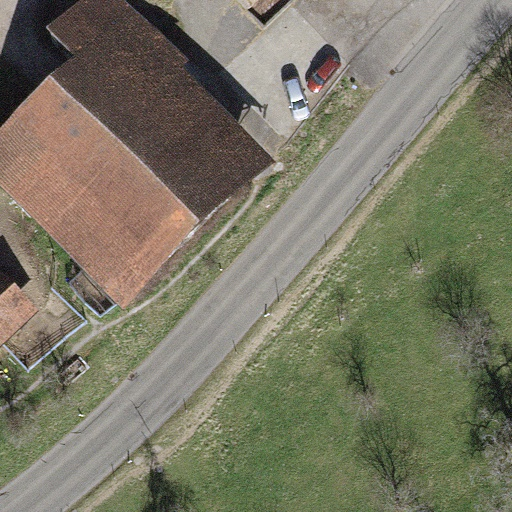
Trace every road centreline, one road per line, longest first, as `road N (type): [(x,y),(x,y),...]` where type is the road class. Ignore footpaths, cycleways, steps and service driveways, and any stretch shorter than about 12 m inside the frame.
road 1 (tertiary): [(35,511),(192,365),(497,0)]
road 2 (track): [(199,0),(227,37),(270,52),(389,0)]
